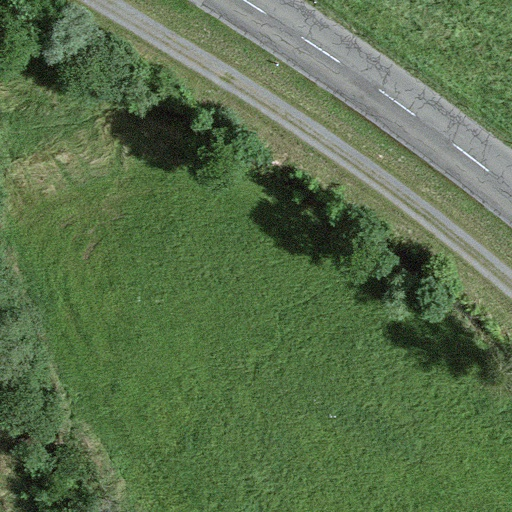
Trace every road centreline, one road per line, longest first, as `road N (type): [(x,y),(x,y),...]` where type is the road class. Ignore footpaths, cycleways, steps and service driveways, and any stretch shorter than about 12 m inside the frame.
road 1 (track): [(511,294),(183,58),(78,0)]
road 2 (secondary): [(226,0),(511,200)]
